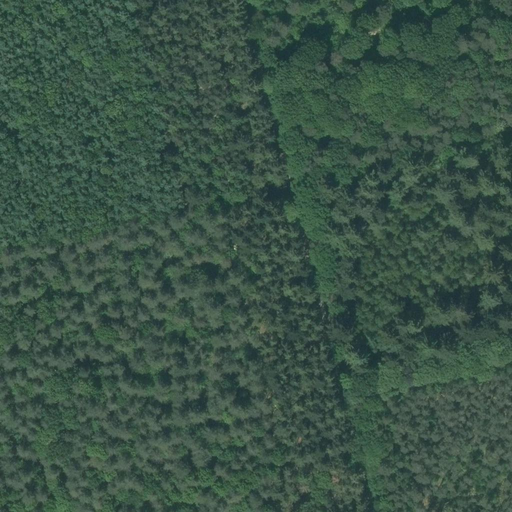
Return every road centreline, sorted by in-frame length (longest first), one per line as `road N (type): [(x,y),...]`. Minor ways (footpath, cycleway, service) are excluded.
road 1 (track): [(511,120),(284,180)]
road 2 (track): [(284,180),(241,0)]
